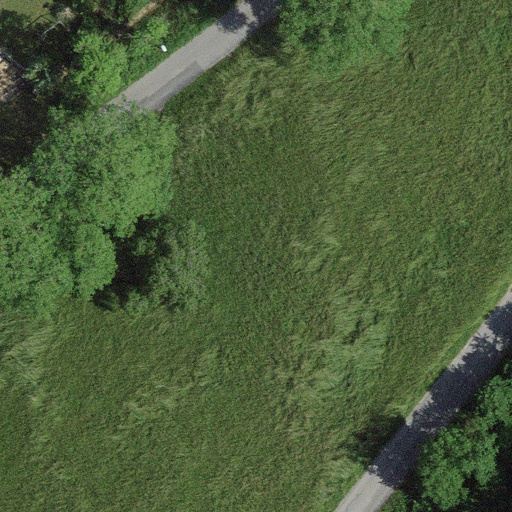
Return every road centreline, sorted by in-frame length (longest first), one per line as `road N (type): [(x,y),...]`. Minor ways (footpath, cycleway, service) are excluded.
road 1 (unclassified): [(266,0),(0,205)]
road 2 (unclassified): [(347,511),(511,303)]
